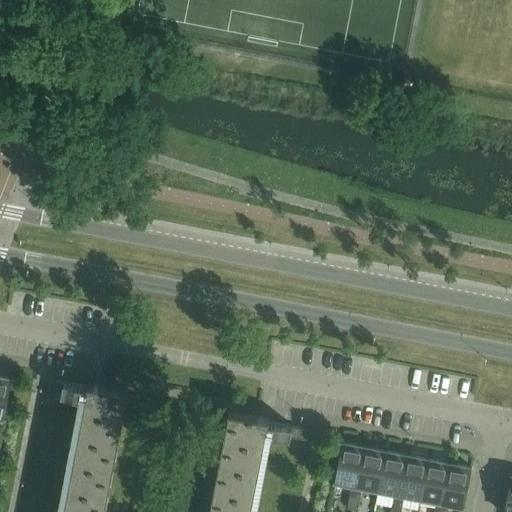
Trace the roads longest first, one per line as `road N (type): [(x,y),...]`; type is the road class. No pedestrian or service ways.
road 1 (secondary): [(0,256),(511,357)]
road 2 (secondary): [(511,309),(0,210)]
road 3 (residential): [(0,323),(498,421)]
